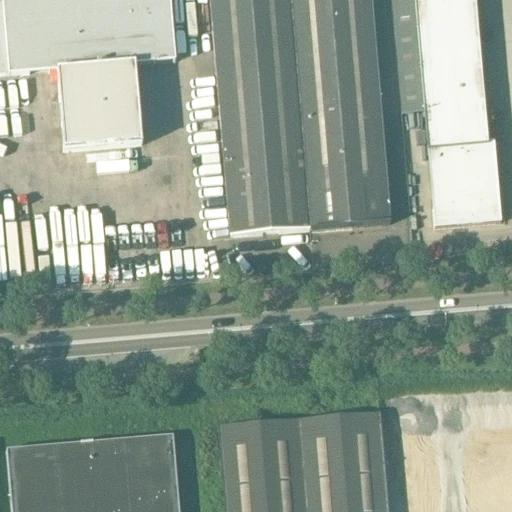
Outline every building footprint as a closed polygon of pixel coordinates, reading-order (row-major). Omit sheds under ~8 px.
[(0,0),(1,2),(0,2),(0,80),(8,80),(8,79),(56,75),(63,155),(141,148),(136,85),(134,68),(174,65),(168,0),(0,0)] [(288,0),(208,0),(229,241),(309,235),(288,0)] [(368,0),(288,0),(309,235),(389,228),(368,0)] [(390,0),(401,118),(423,116),(426,150),(432,210),(433,232),(500,226),(493,145),(487,146),(473,0),(390,0)] [(49,251),(51,280),(76,279),(74,250),(49,251)] [(387,511),(380,418),(298,425),(305,511),(387,511)] [(511,511),(511,419),(419,427),(426,511),(511,511)] [(216,432),(222,511),(305,511),(298,425),(216,432)] [(178,511),(172,439),(5,453),(10,511),(178,511)]
